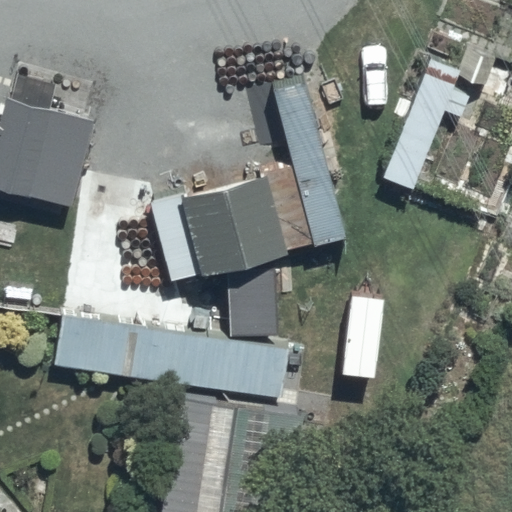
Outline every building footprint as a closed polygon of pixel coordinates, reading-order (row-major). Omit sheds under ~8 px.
[(313,113),(393,142),(382,180),(417,193),(460,72),(342,30),(313,113)] [(93,124),(3,102),(0,112),(0,193),(71,211),(93,124)] [(180,198),(148,207),(169,283),(197,275),(198,280),(310,250),(289,172),(180,202),(180,198)] [(318,244),(296,402),(332,407),(338,363),(361,366),(365,333),(348,331),(351,303),(375,306),(380,269),(356,265),(358,250),(318,244)] [(86,324),(80,374),(280,400),(287,350),(86,324)] [(171,406),(157,511),(292,511),(303,421),(171,406)]
